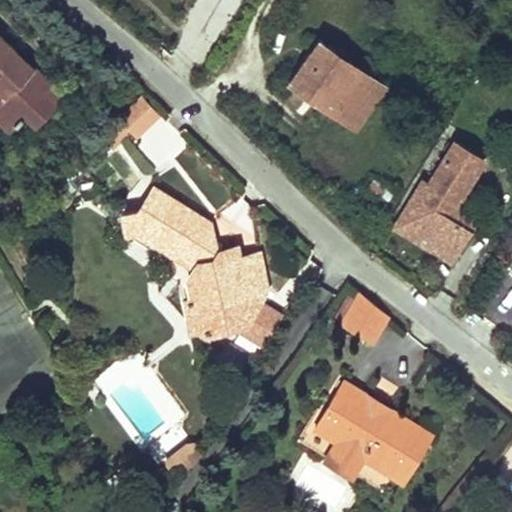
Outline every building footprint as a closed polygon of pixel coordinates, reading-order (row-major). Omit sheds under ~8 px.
[(287,81),(332,112),(347,91),(371,107),(386,84),(316,38),(287,81)] [(0,39),(0,90),(20,107),(6,124),(16,132),(30,115),(42,125),(60,102),(40,85),(47,77),(0,39)] [(47,77),(40,85),(60,102),(67,94),(47,77)] [(0,90),(0,118),(6,124),(20,107),(0,90)] [(347,91),(332,112),(356,129),(371,107),(347,91)] [(137,134),(160,114),(142,93),(100,129),(113,144),(131,128),(137,134)] [(163,113),(133,140),(160,169),(189,143),(163,113)] [(448,136),(401,212),(455,246),(467,225),(448,214),(453,205),(481,156),(448,136)] [(137,176),(151,164),(128,137),(114,149),(137,176)] [(190,264),(194,290),(180,293),(186,325),(219,319),(257,345),(277,316),(257,302),(265,292),(258,252),(239,256),(237,242),(222,245),(229,233),(152,181),(136,205),(119,208),(123,230),(136,228),(190,264)] [(453,205),(448,214),(467,225),(473,217),(453,205)] [(401,212),(394,223),(448,257),(455,246),(401,212)] [(341,321),(372,340),(383,323),(369,313),(354,299),(341,321)] [(336,380),(299,447),(318,458),(324,450),(352,466),(357,455),(364,443),(383,454),(377,466),(399,478),(425,432),(336,380)] [(159,457),(169,472),(190,457),(179,442),(159,457)] [(364,443),(357,455),(377,466),(383,454),(364,443)] [(318,458),(316,462),(345,478),(352,466),(324,450),(318,458)]
